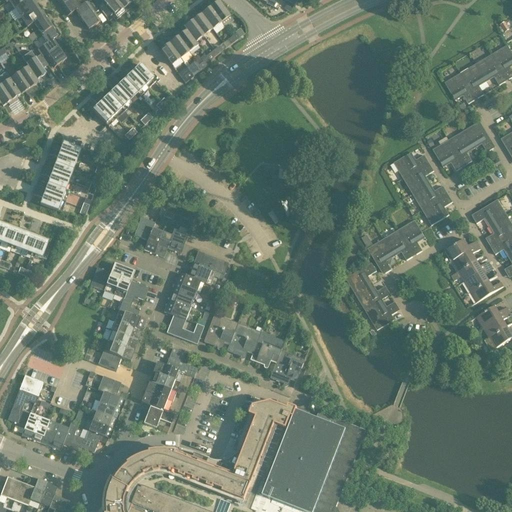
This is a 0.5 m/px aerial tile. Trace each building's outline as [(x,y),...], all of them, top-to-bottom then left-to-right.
[(10,0),(6,3),(6,4),(9,2),(15,10),(29,0),(10,0)] [(29,0),(15,10),(21,19),(37,8),(34,4),(36,2),(34,0),(29,0)] [(61,8),(73,0),(55,0),(56,0),(62,8),(61,8)] [(80,8),(74,0),(73,0),(61,8),(62,8),(68,17),(75,12),(79,19),(91,10),(97,6),(92,0),(89,0),(86,2),(86,3),(80,8)] [(125,13),(114,0),(105,0),(102,3),(98,7),(105,18),(109,22),(113,19),(115,22),(125,13)] [(114,0),(125,13),(128,10),(126,8),(131,3),(128,0),(114,0)] [(268,0),(256,0),(273,8),(275,3),(268,0)] [(209,9),(221,24),(230,17),(218,2),(209,9)] [(24,23),(27,28),(45,15),(42,11),(40,13),(37,8),(21,19),(17,22),(19,26),(24,23)] [(201,15),(212,30),(221,24),(209,9),(201,15)] [(91,10),(79,19),(88,31),(100,23),(91,10)] [(37,39),(41,36),(53,28),(48,20),(48,19),(45,15),(27,28),(33,24),(38,31),(33,34),(37,39)] [(192,22),(203,37),(212,30),(201,15),(192,22)] [(186,32),(195,43),(203,37),(192,22),(183,29),(186,32)] [(40,49),(45,56),(57,48),(53,41),(59,36),(53,28),(41,36),(47,44),(40,49)] [(177,38),(189,53),(198,46),(195,43),(186,32),(177,38)] [(169,45),(180,60),(189,53),(177,38),(169,45)] [(180,60),(169,45),(160,51),(171,66),(180,60)] [(492,55),(507,81),(511,78),(511,69),(511,68),(511,67),(511,52),(508,46),(492,55)] [(57,48),(45,56),(54,69),(66,60),(57,48)] [(26,65),(38,84),(39,84),(42,82),(40,79),(46,75),(42,70),(47,66),(40,56),(35,59),(31,52),(26,56),(30,62),(26,65)] [(499,86),(507,81),(492,55),(476,65),(487,83),(495,78),(499,86)] [(125,66),(147,90),(156,83),(140,66),(135,71),(128,63),(125,66)] [(16,71),(31,93),(34,90),(33,88),(38,84),(26,65),(27,68),(23,71),(21,68),(16,71)] [(480,87),(487,83),(476,65),(461,74),(476,100),(484,95),(480,87)] [(147,90),(125,66),(121,70),(128,77),(124,81),(140,98),(147,90)] [(185,85),(193,78),(189,72),(186,68),(178,75),(185,85)] [(10,80),(20,96),(26,92),(28,95),(31,93),(16,71),(12,74),(14,77),(10,80)] [(468,105),(476,100),(461,74),(445,83),(456,101),(464,97),(468,105)] [(140,98),(124,81),(119,86),(112,78),(109,81),(132,105),(140,98)] [(0,81),(0,85),(13,105),(17,103),(15,100),(20,96),(10,80),(5,83),(3,80),(0,81)] [(132,105),(109,81),(106,84),(113,92),(108,96),(124,113),(132,105)] [(13,105),(0,85),(0,104),(2,108),(8,104),(10,107),(13,105)] [(128,117),(124,113),(108,96),(104,100),(97,93),(93,96),(116,120),(120,124),(128,117)] [(116,120),(93,96),(90,99),(97,107),(92,111),(108,128),(116,120)] [(464,132),(474,149),(482,145),(487,153),(495,148),(480,122),(464,132)] [(467,154),(474,149),(464,132),(448,141),(464,167),(472,162),(467,154)] [(511,133),(501,140),(511,158),(511,133)] [(456,172),(464,167),(448,141),(432,151),(443,168),(450,163),(456,172)] [(49,151),(80,163),(84,152),(63,144),(60,151),(51,147),(49,151)] [(55,165),(76,173),(80,163),(49,151),(47,156),(57,159),(55,165)] [(403,180),(428,164),(424,156),(415,161),(411,153),(393,164),(403,180)] [(433,172),(428,164),(403,180),(412,196),(430,185),(425,177),(433,172)] [(41,172),(72,183),(76,173),(55,165),(53,171),(43,167),(41,172)] [(297,171),(281,171),(281,182),(297,182),(297,171)] [(47,185),(69,193),(72,183),(41,172),(40,176),(50,180),(47,185)] [(34,192),(65,203),(69,193),(47,185),(45,191),(35,188),(34,192)] [(422,211),(448,196),(443,188),(434,193),(430,185),(412,196),(422,211)] [(65,203),(34,192),(32,196),(42,200),(40,206),(61,214),(65,203)] [(501,198),(507,209),(511,205),(511,204),(507,194),(501,198)] [(452,204),(448,196),(422,211),(431,227),(449,216),(444,209),(452,204)] [(485,219),(490,227),(507,216),(497,201),(472,216),(477,224),(485,219)] [(268,215),(275,225),(279,222),(272,212),(268,215)] [(486,239),(491,247),(511,234),(511,224),(507,216),(490,227),(494,234),(486,239)] [(152,230),(154,224),(140,219),(133,237),(147,242),(152,230)] [(399,232),(414,257),(422,253),(417,244),(425,239),(415,222),(399,232)] [(11,248),(18,230),(8,226),(1,244),(11,248)] [(21,252),(28,234),(18,230),(11,248),(21,252)] [(143,251),(153,255),(161,233),(152,230),(147,242),(143,251)] [(166,249),(166,250),(180,255),(187,237),(173,231),(171,237),(166,249)] [(406,262),(414,257),(399,232),(383,241),(393,258),(401,254),(406,262)] [(163,259),(166,250),(166,249),(171,237),(161,233),(153,255),(163,259)] [(31,256),(38,238),(28,234),(21,252),(31,256)] [(504,250),(509,258),(511,255),(511,234),(491,247),(495,256),(504,250)] [(38,238),(31,256),(45,261),(49,252),(45,250),(48,242),(38,238)] [(386,263),(393,258),(383,241),(368,251),(383,277),(392,272),(386,263)] [(453,262),(478,246),(476,242),(466,248),(462,242),(447,251),(453,262)] [(481,250),(478,246),(453,262),(459,272),(474,263),(470,256),(481,250)] [(199,266),(203,255),(197,252),(193,264),(199,266)] [(209,257),(203,255),(199,266),(205,269),(209,257)] [(215,259),(209,257),(205,269),(210,271),(211,271),(215,259)] [(217,274),(222,262),(215,259),(211,271),(217,274)] [(227,264),(222,262),(217,274),(223,276),(227,264)] [(478,269),(474,263),(459,272),(466,282),(491,267),(488,263),(478,269)] [(193,264),(187,278),(200,283),(205,285),(210,271),(205,269),(199,266),(193,264)] [(355,296),(373,285),(368,278),(376,273),(371,264),(346,280),(355,296)] [(114,265),(110,274),(104,292),(113,296),(124,269),(114,265)] [(493,271),(491,267),(466,282),(472,292),(487,283),(483,277),(493,271)] [(110,274),(96,269),(90,287),(104,292),(110,274)] [(134,273),(124,269),(113,296),(123,300),(130,282),(131,282),(134,273)] [(178,274),(174,284),(196,292),(200,283),(187,278),(178,274)] [(136,319),(139,312),(130,308),(134,298),(143,301),(147,289),(131,282),(130,282),(123,300),(118,312),(136,319)] [(491,290),(487,283),(472,292),(478,303),(503,288),(500,284),(491,290)] [(174,284),(171,293),(192,302),(196,292),(174,284)] [(377,293),(373,285),(355,296),(367,315),(385,304),(382,301),(391,296),(386,288),(377,293)] [(171,293),(167,303),(189,311),(192,302),(171,293)] [(163,313),(172,317),(172,316),(185,321),(189,311),(167,303),(163,313)] [(385,304),(367,315),(377,332),(395,321),(392,316),(400,311),(395,303),(387,308),(385,304)] [(484,328),(509,313),(506,309),(496,315),(492,308),(478,317),(484,328)] [(145,322),(136,319),(118,312),(114,322),(141,333),(145,322)] [(511,317),(509,313),(484,328),(490,338),(505,329),(501,323),(511,317)] [(220,343),(228,346),(237,324),(213,315),(202,343),(218,349),(220,343)] [(172,316),(172,317),(166,334),(196,346),(203,328),(196,325),(192,334),(182,330),(185,321),(172,316)] [(138,342),(141,333),(114,322),(110,332),(138,342)] [(228,346),(226,352),(241,358),(243,352),(251,355),(260,333),(237,324),(228,346)] [(505,329),(490,338),(485,341),(492,351),(511,338),(511,333),(509,336),(505,329)] [(110,332),(107,342),(134,352),(138,342),(110,332)] [(267,361),(274,364),(275,364),(280,352),(284,342),(260,333),(251,355),(249,361),(264,367),(267,361)] [(107,342),(103,352),(121,359),(130,363),(134,352),(107,342)] [(171,369),(183,374),(189,377),(193,378),(197,370),(192,368),(181,363),(184,354),(172,349),(165,367),(171,369)] [(121,359),(103,352),(98,366),(115,373),(121,359)] [(275,364),(274,364),(269,379),(284,385),(286,379),(295,383),(303,361),(280,352),(275,364)] [(156,363),(152,373),(179,384),(183,374),(171,369),(165,367),(156,363)] [(148,383),(176,394),(179,384),(152,373),(148,383)] [(306,387),(311,375),(304,373),(300,384),(306,387)] [(24,377),(19,390),(37,397),(42,384),(24,377)] [(97,391),(103,394),(103,393),(115,398),(121,384),(103,377),(97,391)] [(148,383),(144,393),(172,404),(176,394),(148,383)] [(37,397),(19,390),(7,421),(24,427),(25,427),(30,415),(21,411),(25,401),(34,404),(37,397)] [(99,403),(121,411),(124,401),(115,398),(103,393),(103,394),(99,403)] [(140,404),(150,407),(155,409),(168,414),(172,404),(144,393),(140,404)] [(99,403),(96,412),(117,420),(121,411),(99,403)] [(258,495),(260,496),(291,416),(292,412),(293,412),(293,411),(270,403),(257,406),(253,417),(245,439),(236,461),(230,464),(225,466),(195,455),(196,454),(194,454),(193,455),(194,455),(192,460),(176,454),(174,453),(169,452),(166,452),(159,452),(157,452),(152,453),(149,453),(150,455),(144,456),(143,457),(136,460),(134,461),(130,463),(128,465),(129,466),(125,470),(123,471),(119,476),(118,478),(115,483),(113,482),(112,484),(110,489),(109,491),(107,497),(107,499),(106,505),(106,507),(108,507),(107,511),(255,511),(252,510),(258,495)] [(150,407),(143,425),(155,429),(159,420),(170,424),(174,416),(168,414),(155,409),(150,407)] [(92,422),(113,430),(117,420),(96,412),(92,422)] [(263,497),(260,496),(258,495),(252,510),(255,511),(336,511),(335,510),(366,431),(318,413),(316,420),(295,412),(263,497)] [(21,436),(31,440),(39,419),(30,415),(25,427),(24,427),(21,436)] [(40,444),(49,422),(39,419),(31,440),(40,444)] [(40,444),(50,448),(58,426),(49,422),(40,444)] [(109,440),(113,430),(92,422),(88,432),(100,436),(100,437),(109,440)] [(70,424),(68,430),(63,442),(64,442),(62,446),(77,452),(79,448),(94,454),(100,437),(100,436),(88,432),(85,440),(74,436),(77,427),(70,424)] [(68,430),(58,426),(50,448),(60,452),(62,446),(64,442),(63,442),(68,430)] [(35,488),(34,488),(7,478),(0,496),(28,507),(30,501),(35,488)] [(38,479),(34,488),(35,488),(30,501),(39,505),(47,483),(38,479)] [(39,505),(49,508),(54,496),(58,487),(47,483),(39,505)] [(54,496),(49,508),(57,511),(67,511),(71,503),(54,496)]
